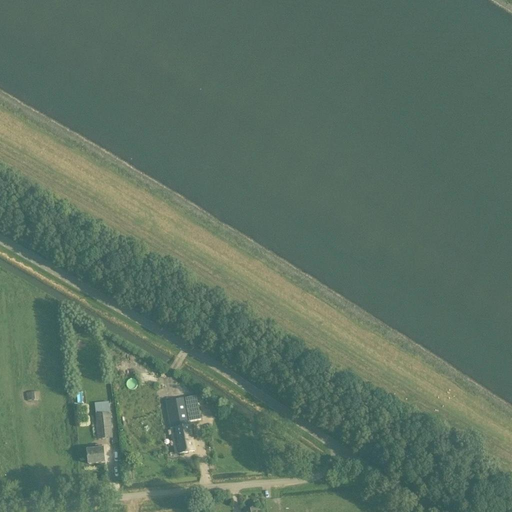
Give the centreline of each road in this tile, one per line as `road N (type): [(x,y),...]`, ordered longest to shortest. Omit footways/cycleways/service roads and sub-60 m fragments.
road 1 (unclassified): [(342,450),(0,239)]
road 2 (unclassified): [(9,511),(309,481),(342,450)]
